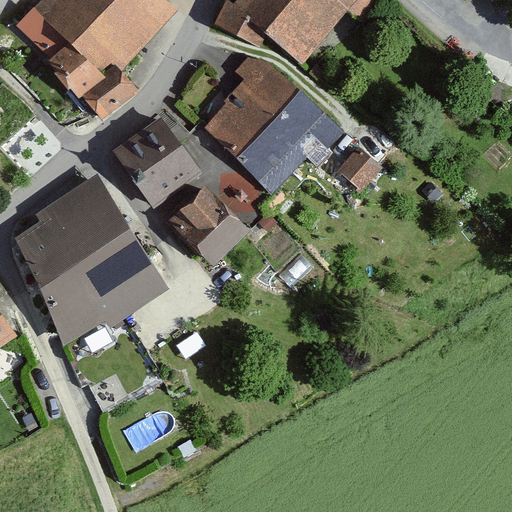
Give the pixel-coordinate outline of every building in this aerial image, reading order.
[(42,0),(13,26),(102,124),(138,92),(118,70),(176,18),(159,0),(42,0)] [(236,0),(233,4),(227,0),(225,0),(214,28),(258,46),(264,37),(302,67),(347,13),(363,24),(379,0),(236,0)] [(274,198),(340,133),(258,50),(234,74),(246,87),(204,128),(274,198)] [(202,172),(159,115),(110,151),(153,209),(202,172)] [(23,172),(52,145),(29,121),(0,149),(23,172)] [(340,170),(362,189),(394,153),(372,133),(340,170)] [(96,174),(10,237),(62,345),(104,320),(111,329),(168,291),(96,174)] [(209,267),(245,233),(199,186),(164,220),(209,267)] [(0,351),(19,339),(0,311),(0,351)]
